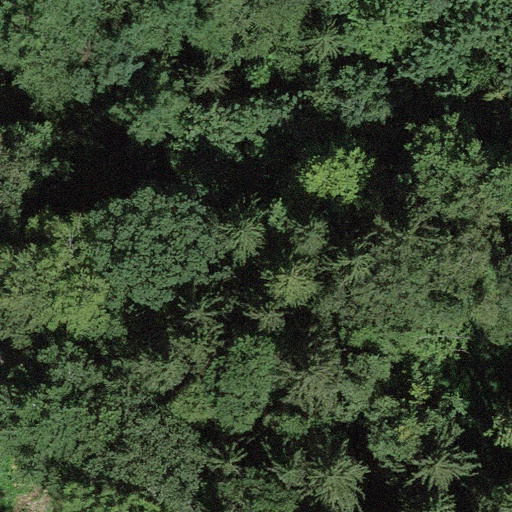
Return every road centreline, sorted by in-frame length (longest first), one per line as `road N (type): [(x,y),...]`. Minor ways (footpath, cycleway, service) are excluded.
road 1 (track): [(0,184),(150,153),(511,10)]
road 2 (track): [(476,511),(304,457),(0,320)]
